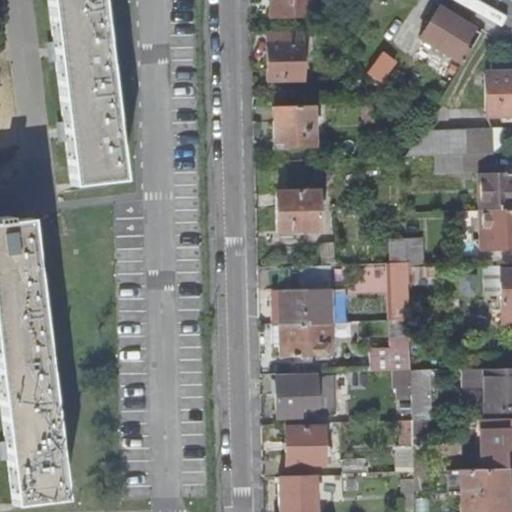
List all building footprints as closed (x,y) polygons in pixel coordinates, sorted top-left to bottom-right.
[(100,0),(48,0),(72,187),(122,181),(100,0)] [(271,0),(272,17),(315,17),(314,0),(271,0)] [(461,66),(480,35),(438,11),(420,41),(461,66)] [(302,81),(302,45),(267,46),(268,82),(302,81)] [(378,85),(395,62),(379,50),(362,73),(378,85)] [(511,60),(493,61),(494,75),(483,75),(483,117),(511,117),(511,60)] [(374,125),(374,104),(364,104),(364,125),(374,125)] [(315,148),(314,107),(273,107),(274,142),(284,143),(284,149),(315,148)] [(420,135),(405,159),(442,158),(459,158),(491,157),(491,133),(420,135)] [(459,158),(442,158),(443,175),(460,174),(459,158)] [(477,212),(511,211),(511,175),(476,177),(477,212)] [(320,232),(319,192),(276,193),(277,234),(320,232)] [(511,251),(511,211),(477,212),(478,252),(511,251)] [(10,222),(9,216),(0,217),(0,397),(13,505),(64,499),(28,220),(10,222)] [(423,241),(407,242),(407,265),(407,270),(423,269),(423,241)] [(407,265),(407,242),(392,242),(392,265),(407,265)] [(407,265),(392,265),(389,265),(389,284),(408,284),(407,270),(407,265)] [(333,266),(305,267),(305,281),(333,281),(333,266)] [(500,267),(486,268),(486,297),(501,296),(502,325),(511,324),(511,271),(500,272),(500,267)] [(439,286),(439,269),(423,269),(407,270),(408,284),(408,287),(439,286)] [(278,291),(279,325),(331,323),(330,290),(278,291)] [(331,323),(279,325),(280,358),(331,357),(331,323)] [(379,373),(410,373),(410,358),(379,358),(379,373)] [(511,369),(465,371),(466,389),(487,389),(489,412),(505,412),(505,420),(511,420),(511,369)] [(430,422),(428,373),(410,373),(411,423),(426,422),(430,422)] [(315,406),(315,377),(275,378),(276,419),(300,418),(300,407),(315,406)] [(511,420),(505,420),(491,421),(491,453),(504,452),(511,452),(511,420)] [(491,453),(491,421),(480,421),(481,453),(491,453)] [(426,422),(411,423),(412,449),(413,472),(428,472),(426,422)] [(412,449),(411,423),(400,423),(400,449),(412,449)] [(316,426),(285,427),(286,467),(325,466),(325,450),(317,450),(316,426)] [(505,470),(504,452),(491,453),(481,453),(481,471),(505,470)] [(343,460),(342,475),(369,474),(369,459),(343,460)] [(506,511),(505,470),(481,471),(459,472),(459,511),(506,511)] [(279,511),(316,511),(316,479),(278,479),(279,511)] [(401,500),(414,500),(413,481),(402,482),(401,500)]
